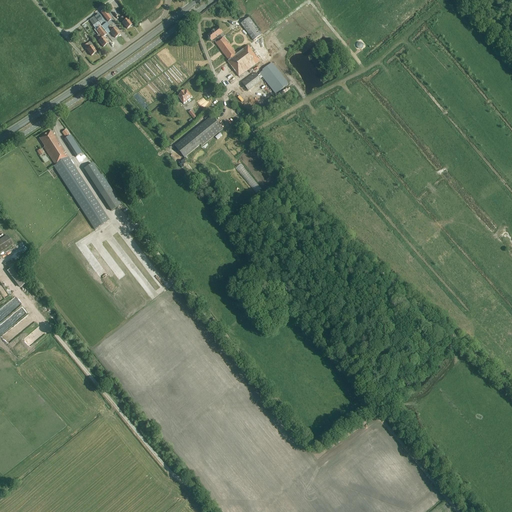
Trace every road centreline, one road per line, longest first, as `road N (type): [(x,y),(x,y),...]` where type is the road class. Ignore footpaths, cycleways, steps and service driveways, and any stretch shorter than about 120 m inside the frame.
road 1 (track): [(511,389),(371,265),(225,104)]
road 2 (unclassified): [(50,116),(194,13)]
road 3 (primary): [(45,108),(189,6)]
